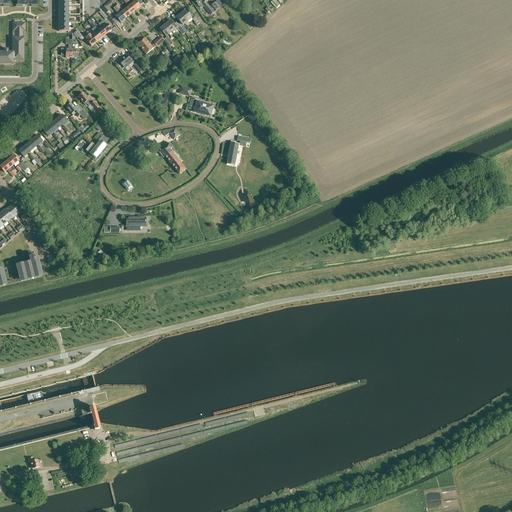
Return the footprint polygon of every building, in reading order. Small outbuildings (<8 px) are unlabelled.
[(139,0),(136,0),(131,5),(135,11),(140,7),(140,6),(143,4),(139,0)] [(211,16),(215,13),(206,2),(208,1),(207,0),(194,0),(201,8),(203,8),(204,7),(211,16)] [(273,0),(270,2),(276,8),(279,6),(274,0),(273,0)] [(126,9),(130,15),(135,11),(131,5),(126,9)] [(116,17),(121,23),(125,19),(121,13),(118,10),(115,7),(114,8),(119,15),(116,17)] [(121,13),(125,19),(130,15),(126,9),(121,13)] [(99,12),(105,20),(107,18),(101,10),(99,12)] [(188,22),(192,19),(185,10),(183,11),(184,12),(181,15),(188,22)] [(185,24),(187,27),(190,24),(188,22),(181,15),(178,17),(178,16),(176,17),(183,26),(185,24)] [(93,28),(101,38),(106,34),(101,28),(98,31),(97,30),(97,29),(90,19),(88,21),(94,28),(93,28)] [(171,21),(166,25),(174,35),(174,34),(173,34),(176,32),(175,30),(177,28),(171,21)] [(101,28),(106,34),(112,30),(107,25),(104,22),(99,26),(101,28)] [(0,64),(13,64),(13,60),(23,61),(24,38),(23,38),(23,31),(25,31),(25,23),(13,23),(13,53),(8,53),(8,49),(4,49),(4,53),(0,52),(0,64)] [(161,30),(167,37),(169,35),(171,37),(174,35),(166,25),(161,30)] [(178,29),(183,35),(186,33),(187,35),(190,33),(184,26),(182,29),(180,27),(178,29)] [(95,32),(91,36),(97,42),(101,38),(93,28),(92,30),(93,32),(95,32)] [(78,37),(80,39),(82,36),(77,30),(73,34),(77,38),(78,37)] [(91,36),(90,34),(85,38),(87,40),(87,41),(91,47),(97,42),(91,36)] [(138,45),(147,55),(154,48),(156,45),(157,47),(165,41),(161,36),(154,43),(155,44),(152,46),(145,38),(138,45)] [(165,40),(171,46),(173,44),(167,38),(165,40)] [(167,61),(170,65),(173,62),(175,61),(172,57),(167,50),(164,53),(165,55),(164,56),(167,60),(167,61)] [(119,62),(125,69),(133,62),(128,56),(119,62)] [(134,65),(142,74),(145,71),(142,68),(138,63),(137,62),(134,65)] [(181,86),(179,93),(190,97),(192,89),(181,86)] [(165,94),(162,104),(167,105),(171,93),(167,92),(168,89),(163,87),(162,93),(165,94)] [(83,93),(78,98),(83,104),(84,104),(85,105),(87,104),(89,106),(91,105),(95,111),(100,107),(95,102),(92,104),(90,101),(90,102),(88,100),(89,100),(83,93)] [(193,98),(191,104),(190,106),(197,108),(196,112),(210,116),(213,107),(198,103),(199,100),(193,98)] [(75,114),(78,117),(80,115),(78,112),(76,110),(71,103),(68,106),(68,105),(65,107),(73,116),(75,114)] [(79,113),(85,119),(88,117),(86,115),(82,110),(79,113)] [(57,119),(62,125),(67,121),(62,115),(57,119)] [(53,123),(57,129),(62,125),(57,119),(53,123)] [(48,127),(53,133),(57,129),(53,123),(48,127)] [(43,131),(48,137),(53,133),(48,127),(43,131)] [(177,128),(171,133),(177,140),(183,136),(177,128)] [(38,136),(33,140),(37,145),(42,141),(38,136)] [(28,144),(33,149),(36,147),(37,149),(38,148),(40,151),(42,149),(40,146),(39,147),(37,145),(33,140),(28,144)] [(103,150),(102,149),(106,145),(101,140),(96,146),(92,142),(86,150),(96,158),(103,150)] [(23,147),(28,153),(33,149),(28,144),(23,147)] [(169,144),(161,150),(168,159),(180,175),(186,169),(174,154),(171,150),(173,148),(169,144)] [(239,145),(231,144),(228,162),(228,161),(230,162),(229,165),(235,166),(235,167),(239,145)] [(19,151),(23,157),(28,153),(23,147),(19,151)] [(9,159),(14,165),(19,161),(14,155),(9,159)] [(35,159),(33,156),(31,158),(33,161),(34,160),(38,164),(40,167),(42,165),(37,158),(35,159)] [(9,169),(14,165),(9,159),(5,163),(9,169)] [(24,171),(26,174),(30,171),(22,162),(19,165),(24,171)] [(7,171),(13,177),(15,175),(11,172),(9,169),(5,163),(0,167),(4,173),(7,171)] [(126,180),(122,183),(128,190),(132,186),(126,180)] [(13,204),(5,210),(12,219),(20,212),(13,204)] [(5,210),(1,214),(8,222),(12,218),(12,219),(5,210)] [(132,217),(132,218),(127,218),(127,227),(140,227),(145,227),(145,218),(135,218),(135,217),(132,217)] [(0,287),(42,277),(40,267),(38,259),(36,260),(34,253),(28,254),(30,261),(0,268),(0,287)] [(166,316),(161,318),(161,320),(156,321),(159,328),(169,325),(166,316)] [(89,430),(90,432),(94,431),(100,429),(94,406),(89,408),(94,429),(89,430)] [(31,463),(32,469),(39,467),(43,466),(55,463),(52,451),(40,454),(42,462),(38,463),(38,460),(33,461),(32,458),(29,459),(30,463),(31,463)]
